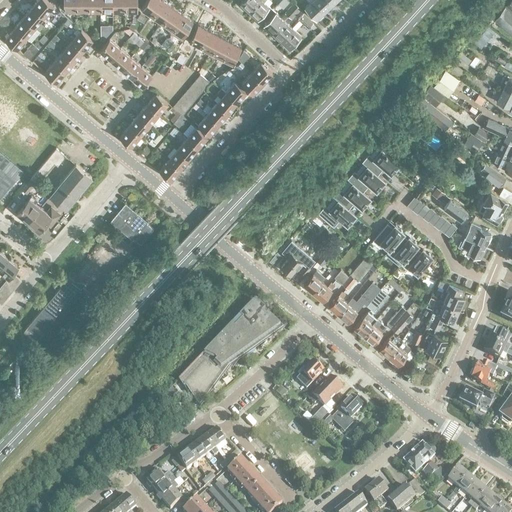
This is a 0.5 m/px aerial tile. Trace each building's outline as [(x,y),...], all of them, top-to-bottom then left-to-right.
[(47,0),(36,0),(32,5),(44,16),(49,10),(53,5),(47,0)] [(137,0),(125,0),(125,8),(137,8),(137,0)] [(152,13),(160,0),(145,0),(142,6),(152,13)] [(162,20),(173,5),(164,0),(160,0),(152,13),(162,20)] [(242,0),(241,2),(249,9),(257,0),(242,0)] [(264,0),(263,0),(257,0),(249,9),(257,17),(269,5),(264,0)] [(279,0),(277,3),(283,8),(290,0),(279,0)] [(316,18),(324,11),(314,0),(307,0),(309,2),(305,6),(316,18)] [(314,0),(324,11),(333,2),(330,0),(314,0)] [(264,24),(272,32),(297,5),(294,2),(280,16),(275,12),(264,24)] [(32,5),(23,16),(35,26),(44,16),(32,5)] [(173,27),(183,12),(173,5),(162,20),(173,27)] [(288,23),(301,9),(297,5),(272,32),(280,39),(292,27),(288,23)] [(511,12),(505,6),(494,19),(511,33),(511,12)] [(183,34),(193,19),(183,12),(173,27),(183,34)] [(295,30),(303,22),(308,27),(313,22),(303,13),(298,19),(299,20),(292,27),(280,39),(289,47),(301,35),(295,30)] [(35,26),(23,16),(14,27),(26,37),(35,26)] [(200,44),(209,29),(198,23),(189,38),(200,44)] [(5,38),(6,39),(16,48),(26,37),(14,27),(5,38)] [(82,28),(72,39),(84,49),(93,38),(82,28)] [(111,29),(101,29),(101,31),(101,40),(103,40),(113,29),(111,29)] [(209,29),(200,44),(211,50),(219,34),(209,29)] [(50,39),(56,44),(60,39),(55,34),(50,39)] [(219,34),(211,50),(222,56),(230,40),(219,34)] [(100,49),(111,58),(120,46),(110,37),(100,49)] [(51,49),(56,44),(50,39),(46,45),(51,49)] [(75,60),(84,49),(72,39),(63,50),(75,60)] [(511,48),(511,46),(508,44),(509,42),(505,39),(500,46),(511,53),(511,48)] [(241,46),(230,40),(222,56),(233,62),(241,46)] [(23,53),(30,59),(39,48),(32,43),(23,53)] [(121,68),(131,56),(120,46),(111,58),(121,68)] [(238,58),(242,62),(250,55),(243,49),(238,58)] [(66,71),(75,60),(63,50),(54,61),(66,71)] [(132,77),(142,65),(131,56),(121,68),(132,77)] [(54,61),(45,71),(57,81),(66,71),(54,61)] [(261,61),(251,72),(262,82),(272,72),(261,61)] [(453,62),(447,70),(460,79),(465,71),(453,62)] [(143,86),(153,74),(142,65),(132,77),(143,86)] [(445,70),(434,86),(447,96),(460,79),(447,70),(447,71),(445,70)] [(262,82),(251,72),(241,82),(252,93),(262,82)] [(210,82),(202,75),(200,74),(197,78),(206,86),(210,82)] [(504,74),(500,83),(504,85),(503,86),(501,90),(511,95),(511,78),(508,76),(504,74)] [(193,82),(203,91),(206,86),(197,78),(193,82)] [(230,86),(225,91),(237,101),(247,91),(235,80),(230,86)] [(203,91),(193,82),(189,88),(198,96),(203,91)] [(430,84),(423,95),(422,95),(435,105),(444,94),(434,86),(430,84)] [(511,101),(511,95),(501,90),(496,87),(491,96),(496,99),(496,100),(509,107),(511,101)] [(184,93),(194,101),(198,96),(189,88),(184,93)] [(216,102),(228,112),(237,101),(221,88),(217,93),(221,97),(216,102)] [(147,103),(159,113),(168,103),(156,92),(147,103)] [(194,101),(184,93),(178,100),(188,108),(194,101)] [(421,96),(413,105),(442,128),(450,118),(421,96)] [(188,108),(178,100),(173,106),(183,114),(188,108)] [(207,103),(202,109),(219,123),(228,112),(216,102),(212,107),(207,103)] [(138,114),(150,124),(159,113),(147,103),(138,114)] [(198,124),(209,134),(219,123),(202,109),(196,103),(193,107),(204,116),(198,124)] [(138,114),(129,125),(140,135),(141,135),(143,131),(150,124),(138,114)] [(505,136),(510,127),(489,118),(484,127),(499,134),(505,136)] [(129,125),(119,135),(120,136),(131,146),(132,145),(136,148),(145,138),(140,135),(129,125)] [(186,137),(198,147),(208,136),(196,126),(186,137)] [(473,134),(484,141),(490,133),(478,126),(473,134)] [(154,146),(163,135),(160,132),(154,139),(152,138),(149,141),(154,146)] [(186,137),(177,147),(189,158),(198,147),(186,137)] [(511,143),(504,139),(499,150),(507,154),(511,143)] [(151,149),(146,145),(141,151),(145,155),(151,149)] [(369,153),(362,161),(361,162),(363,163),(377,175),(377,174),(384,167),(391,173),(395,169),(396,168),(398,166),(398,164),(399,163),(378,146),(370,155),(369,153)] [(189,158),(177,147),(168,158),(180,168),(189,158)] [(0,197),(8,188),(23,171),(0,150),(0,197)] [(499,150),(493,162),(498,165),(500,167),(504,168),(504,169),(511,172),(511,158),(510,157),(506,155),(507,154),(499,150)] [(171,179),(180,168),(168,158),(159,169),(171,179)] [(485,174),(495,181),(500,185),(506,177),(485,162),(481,169),(487,173),(485,174)] [(363,192),(363,191),(369,184),(376,190),(380,186),(381,186),(384,183),(384,181),(384,180),(377,174),(377,175),(363,163),(356,172),(354,170),(347,179),(349,180),(363,192)] [(30,179),(22,188),(28,193),(36,183),(30,179)] [(332,196),(334,197),(348,209),(348,208),(355,201),(362,207),(365,203),(367,203),(369,200),(369,198),(370,197),(363,191),(363,192),(349,180),(341,189),(339,187),(332,196)] [(490,188),(478,208),(496,219),(500,218),(503,214),(501,210),(507,198),(511,200),(511,198),(511,190),(504,186),(500,193),(490,188)] [(17,212),(28,221),(41,206),(35,201),(37,199),(32,194),(17,212)] [(334,197),(327,206),(325,204),(318,213),(333,226),(340,218),(347,224),(351,220),(352,220),(355,217),(354,216),(355,214),(348,208),(348,209),(334,197)] [(445,204),(444,207),(446,208),(458,217),(461,220),(468,211),(465,208),(450,198),(445,204)] [(419,200),(412,209),(417,213),(424,204),(419,200)] [(51,206),(47,211),(41,206),(28,221),(39,230),(46,222),(50,226),(61,214),(51,206)] [(127,206),(114,221),(134,238),(140,243),(152,228),(146,223),(147,223),(127,206)] [(430,208),(422,216),(427,221),(435,212),(430,208)] [(438,228),(439,228),(446,219),(441,215),(433,224),(438,228)] [(399,228),(394,224),(389,220),(373,239),(381,246),(383,244),(389,249),(401,234),(402,235),(404,232),(403,231),(402,230),(401,228),(399,228)] [(465,236),(485,246),(491,234),(479,228),(480,226),(471,222),(465,236)] [(444,232),(449,236),(457,227),(452,223),(444,232)] [(416,246),(416,247),(418,244),(417,243),(417,242),(415,240),(413,240),(409,236),(407,239),(402,235),(401,234),(389,249),(387,251),(395,258),(397,256),(403,261),(416,246)] [(480,257),(485,246),(465,236),(462,241),(461,240),(458,247),(463,249),(464,247),(467,249),(467,251),(480,257)] [(289,251),(295,243),(291,239),(284,247),(289,251)] [(403,261),(401,263),(409,270),(411,268),(417,273),(432,256),(431,255),(431,254),(429,252),(427,252),(423,248),(421,251),(416,247),(416,246),(403,261)] [(0,249),(0,270),(10,258),(0,250),(0,249)] [(298,268),(303,262),(291,252),(280,264),(291,273),(297,267),(298,268)] [(329,257),(324,253),(317,261),(322,265),(329,257)] [(365,256),(348,275),(349,276),(342,283),(348,288),(356,279),(358,281),(373,262),(365,256)] [(0,270),(8,277),(9,278),(9,277),(13,272),(19,265),(10,258),(0,270)] [(316,268),(303,284),(313,292),(323,281),(326,277),(316,268)] [(334,276),(342,283),(349,276),(348,275),(341,269),(334,276)] [(13,272),(9,277),(18,285),(22,280),(13,272)] [(45,348),(75,313),(78,315),(91,300),(87,297),(91,293),(69,275),(23,330),(45,348)] [(8,277),(4,281),(14,289),(18,285),(9,277),(9,278),(8,277)] [(443,301),(459,308),(464,296),(458,294),(460,288),(449,283),(448,283),(439,279),(437,285),(448,290),(443,301)] [(4,281),(0,286),(10,294),(14,289),(4,281)] [(322,300),(335,284),(331,281),(328,285),(323,281),(313,292),(322,300)] [(347,321),(357,309),(358,310),(364,303),(367,305),(381,288),(372,281),(356,300),(352,297),(348,302),(338,313),(347,321)] [(0,286),(0,294),(6,299),(10,294),(0,286)] [(389,295),(381,288),(367,305),(375,312),(389,295)] [(329,305),(338,313),(348,302),(343,297),(346,293),(342,290),(329,305)] [(511,292),(505,303),(506,304),(503,310),(504,311),(502,316),(511,320),(511,292)] [(459,308),(435,297),(432,304),(440,308),(438,313),(437,312),(436,314),(432,313),(429,318),(432,320),(432,319),(441,324),(445,316),(454,320),(459,308)] [(238,360),(246,354),(247,355),(248,355),(250,354),(252,353),(253,352),(254,350),(256,349),(255,348),(268,339),(270,340),(276,333),(283,328),(281,326),(280,326),(268,314),(266,316),(262,313),(265,310),(255,300),(178,381),(179,381),(181,380),(186,385),(185,386),(197,404),(199,407),(206,398),(214,390),(213,388),(225,372),(225,373),(231,366),(230,365),(236,358),(238,360)] [(387,323),(391,327),(399,318),(398,318),(406,309),(402,305),(387,323)] [(391,327),(398,333),(413,314),(406,309),(398,318),(399,318),(391,327)] [(364,335),(373,323),(377,318),(368,310),(364,315),(363,315),(354,326),(364,335)] [(439,329),(441,324),(432,319),(432,320),(429,318),(426,324),(429,325),(430,325),(439,329)] [(373,323),(364,335),(373,342),(386,327),(382,324),(378,328),(373,323)] [(415,331),(411,341),(419,344),(423,334),(415,331)] [(426,347),(427,348),(426,350),(431,353),(432,350),(439,354),(446,339),(433,333),(427,331),(424,338),(430,340),(426,347)] [(490,341),(509,351),(511,347),(508,345),(511,338),(495,331),(490,341)] [(379,347),(390,356),(403,341),(396,336),(393,333),(389,336),(388,336),(379,347)] [(407,344),(406,344),(403,341),(390,356),(398,363),(411,347),(407,344)] [(490,341),(485,353),(500,360),(503,353),(511,357),(511,352),(509,351),(490,341)] [(300,376),(296,380),(306,389),(313,383),(312,382),(323,371),(313,361),(306,369),(304,367),(298,373),(297,374),(300,376)] [(479,363),(475,371),(489,377),(493,379),(495,374),(501,377),(503,373),(506,374),(507,372),(511,374),(511,371),(497,364),(495,368),(484,363),(483,365),(479,363)] [(487,382),(489,377),(475,371),(472,378),(476,380),(475,382),(495,391),(497,386),(487,382)] [(331,378),(323,387),(320,384),(317,388),(316,388),(307,397),(314,404),(318,401),(324,407),(342,389),(331,378)] [(509,384),(503,396),(510,402),(508,404),(507,403),(505,407),(506,407),(500,415),(503,417),(502,418),(502,420),(508,425),(510,425),(511,423),(511,386),(511,385),(509,384)] [(490,408),(495,396),(485,391),(482,397),(466,390),(460,403),(476,410),(479,403),(490,408)] [(171,398),(167,393),(159,401),(164,406),(171,398)] [(337,414),(337,415),(335,417),(338,420),(340,417),(341,418),(345,414),(351,419),(361,407),(352,398),(337,414)] [(322,408),(308,423),(314,428),(328,414),(322,408)] [(315,428),(321,433),(332,422),(326,416),(315,428)] [(216,429),(206,436),(216,449),(225,443),(224,442),(225,441),(216,429)] [(206,436),(197,443),(206,456),(211,452),(214,456),(218,453),(217,452),(217,451),(206,436)] [(187,451),(196,463),(206,456),(197,443),(187,451)] [(417,448),(413,452),(433,474),(439,481),(440,481),(446,475),(440,468),(438,470),(432,464),(429,461),(435,456),(434,455),(435,454),(435,453),(435,451),(435,450),(434,448),(432,448),(430,448),(429,449),(423,443),(421,444),(419,444),(417,446),(417,448)] [(177,458),(178,459),(182,464),(186,469),(186,470),(196,463),(187,451),(177,458)] [(240,455),(236,451),(224,462),(228,466),(240,455)] [(405,460),(403,461),(415,474),(420,469),(429,478),(433,474),(413,452),(409,456),(407,456),(405,458),(405,460)] [(227,471),(237,482),(252,470),(241,458),(227,471)] [(228,466),(224,462),(220,466),(223,470),(228,466)] [(147,483),(147,484),(150,487),(151,488),(152,487),(155,491),(172,477),(168,473),(163,477),(159,471),(155,467),(148,473),(152,477),(147,481),(148,482),(147,483)] [(448,479),(458,487),(468,475),(458,467),(448,479)] [(237,482),(247,494),(262,481),(252,470),(237,482)] [(210,481),(215,477),(211,473),(206,477),(210,481)] [(458,495),(462,491),(467,495),(477,483),(468,475),(458,487),(454,492),(458,495)] [(172,477),(155,491),(163,500),(174,490),(174,491),(178,487),(174,483),(176,481),(172,477)] [(201,482),(205,486),(210,481),(206,477),(201,482)] [(396,511),(397,511),(401,511),(412,504),(410,501),(414,498),(416,500),(425,493),(414,480),(407,487),(406,486),(387,501),(396,511)] [(262,481),(247,494),(258,505),(272,492),(262,481)] [(365,492),(375,504),(369,510),(370,511),(377,511),(387,505),(381,498),(388,492),(378,481),(365,492)] [(218,482),(215,486),(223,495),(227,492),(226,490),(218,482)] [(477,483),(467,495),(472,500),(468,505),(472,508),(486,490),(477,483)] [(217,501),(221,498),(212,488),(208,491),(217,501)] [(185,504),(174,491),(174,490),(163,500),(170,509),(177,504),(180,508),(185,504)] [(476,511),(480,506),(485,510),(496,498),(486,490),(472,508),(476,511)] [(227,492),(223,495),(233,506),(237,503),(229,494),(229,493),(227,492)] [(264,511),(272,511),(282,504),(272,492),(258,505),(264,511)] [(344,505),(349,511),(361,511),(368,507),(358,494),(344,505)] [(127,495),(117,503),(124,511),(130,511),(131,511),(137,507),(127,495)] [(496,498),(485,510),(487,511),(499,511),(505,505),(501,502),(502,500),(497,496),(496,498)] [(442,506),(447,501),(442,497),(438,502),(442,506)] [(183,511),(204,511),(207,510),(197,498),(183,511)] [(221,498),(217,501),(226,511),(227,511),(231,509),(221,498)] [(447,501),(442,506),(447,510),(451,504),(447,501)] [(108,511),(124,511),(117,503),(108,511)] [(245,511),(237,503),(233,506),(238,511),(245,511)]
